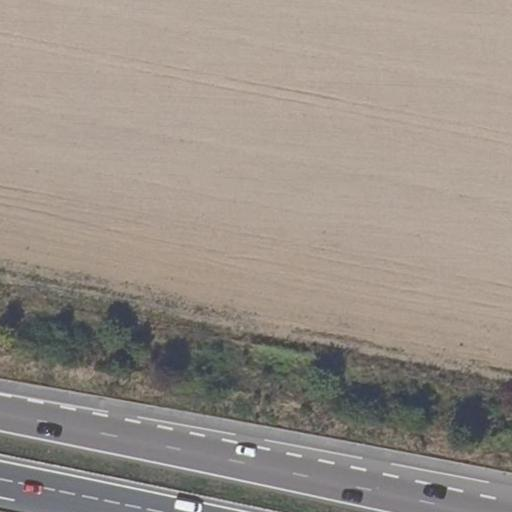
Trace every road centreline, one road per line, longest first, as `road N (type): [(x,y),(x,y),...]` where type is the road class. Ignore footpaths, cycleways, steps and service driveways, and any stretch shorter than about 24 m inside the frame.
road 1 (trunk): [(455,511),(0,412)]
road 2 (trunk): [(0,479),(161,511)]
